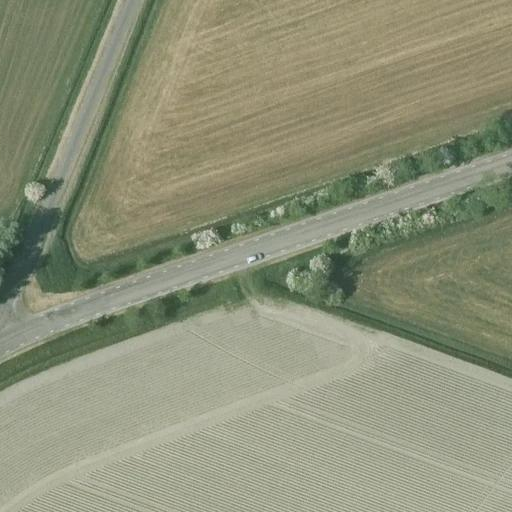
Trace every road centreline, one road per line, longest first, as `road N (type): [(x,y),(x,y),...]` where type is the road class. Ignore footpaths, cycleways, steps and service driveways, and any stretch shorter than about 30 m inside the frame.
road 1 (tertiary): [(0,339),(511,164)]
road 2 (unclassified): [(0,324),(130,0)]
